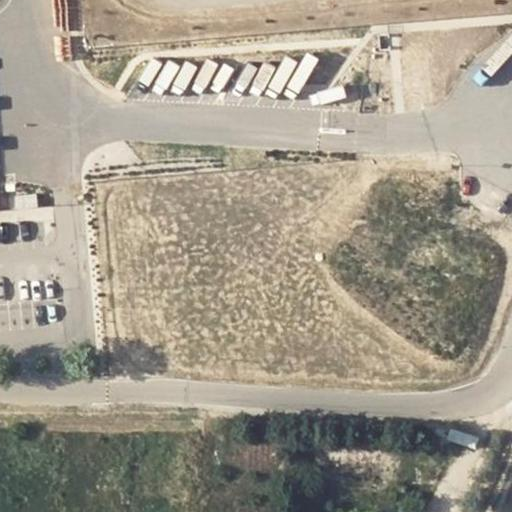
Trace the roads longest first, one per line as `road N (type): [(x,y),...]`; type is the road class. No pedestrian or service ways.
road 1 (unclassified): [(511,372),(490,396),(449,408),(0,384)]
road 2 (track): [(490,396),(489,431),(449,511)]
road 3 (unclassified): [(511,72),(490,93),(483,127),(497,160),(511,171)]
